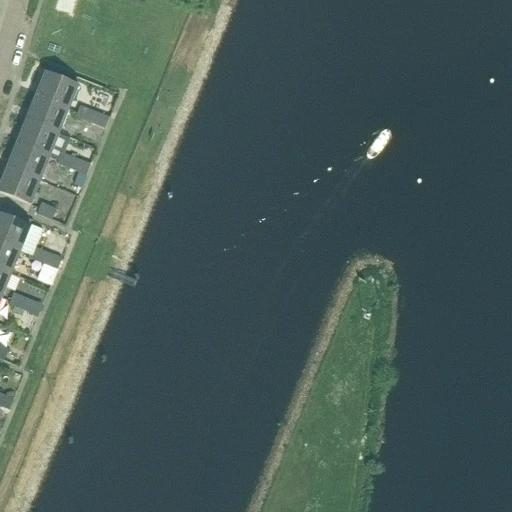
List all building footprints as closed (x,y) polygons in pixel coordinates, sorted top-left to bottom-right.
[(34,99),(67,113),(76,89),(44,76),(34,99)] [(24,123),(57,136),(67,113),(34,99),(24,123)] [(75,119),(89,125),(94,113),(80,107),(75,119)] [(109,119),(94,113),(89,125),(104,132),(109,119)] [(15,146),(47,160),(57,136),(24,123),(15,146)] [(38,183),(47,160),(15,146),(5,170),(38,183)] [(60,154),(55,166),(69,172),(74,160),(60,154)] [(90,166),(74,160),(69,172),(85,179),(90,166)] [(38,183),(5,170),(0,181),(0,195),(28,207),(38,183)] [(56,211),(40,205),(35,216),(51,223),(56,211)] [(0,244),(20,253),(29,229),(28,229),(31,223),(19,218),(17,224),(0,217),(0,244)] [(0,272),(10,277),(20,253),(0,244),(0,272)] [(45,253),(31,247),(27,258),(41,264),(45,253)] [(60,259),(45,253),(41,264),(56,271),(60,259)] [(0,300),(1,300),(10,277),(0,272),(0,300)] [(22,313),(27,301),(13,296),(8,307),(22,313)] [(27,301),(22,313),(37,319),(42,308),(27,301)] [(16,311),(15,310),(13,315),(21,318),(23,313),(16,311)] [(0,396),(0,409),(8,413),(13,401),(0,396)]
